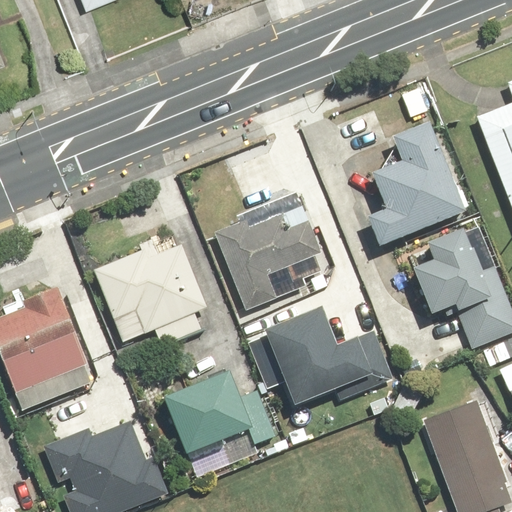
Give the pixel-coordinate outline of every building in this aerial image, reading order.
[(75,0),(81,13),(114,0),(75,0)] [(508,105),(470,120),(511,228),(511,83),(501,87),(508,105)] [(417,87),(400,93),(410,121),(427,115),(417,87)] [(459,208),(424,124),(393,136),(401,156),(371,168),(387,205),(365,214),(376,242),(459,208)] [(240,223),(208,236),(240,315),(273,302),(263,279),(317,257),(297,208),(243,230),(240,223)] [(432,260),(412,268),(431,313),(454,303),(472,347),(511,331),(511,296),(497,261),(477,269),(460,227),(425,241),(432,260)] [(135,254),(88,273),(117,345),(148,332),(156,350),(198,333),(190,315),(202,310),(177,249),(154,258),(148,244),(134,250),(135,254)] [(52,299),(0,318),(0,398),(2,404),(80,375),(52,299)] [(268,333),(245,343),(263,387),(283,379),(293,406),(336,389),(339,397),(395,375),(376,329),(335,345),(320,306),(265,328),(268,333)] [(219,375),(153,402),(177,460),(240,434),(246,450),(272,439),(253,394),(230,403),(219,375)] [(472,403),(417,423),(449,511),(494,511),(510,506),(472,403)] [(84,431),(38,450),(53,486),(66,481),(71,494),(59,499),(64,511),(128,511),(166,497),(150,459),(141,463),(126,425),(88,440),(84,431)]
